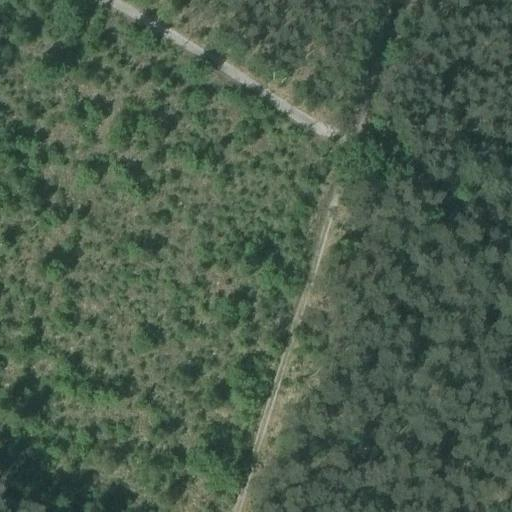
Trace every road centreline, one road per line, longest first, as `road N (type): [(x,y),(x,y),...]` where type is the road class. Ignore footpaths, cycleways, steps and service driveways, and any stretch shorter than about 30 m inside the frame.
road 1 (track): [(237,511),(396,0)]
road 2 (track): [(112,0),(511,236)]
